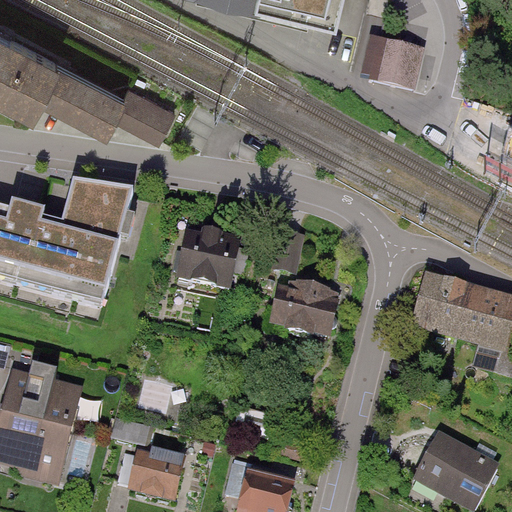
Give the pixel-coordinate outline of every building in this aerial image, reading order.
[(341,0),(263,0),(337,18),(341,0)] [(0,95),(36,114),(42,102),(105,136),(113,121),(159,146),(175,116),(130,91),(125,100),(0,33),(0,95)] [(372,43),(362,85),(414,97),(423,55),(372,43)] [(0,287),(101,316),(121,243),(134,247),(141,220),(129,217),(134,196),(72,187),(60,230),(0,213),(0,287)] [(184,238),(173,283),(224,295),(235,250),(184,238)] [(511,360),(511,307),(427,283),(411,336),(511,364),(511,360)] [(280,288),(270,329),(325,343),(335,302),(280,288)] [(0,344),(0,367),(10,368),(13,345),(0,344)] [(0,444),(0,470),(58,485),(79,400),(15,384),(0,444)] [(113,444),(143,452),(148,434),(117,426),(113,444)] [(480,511),(503,470),(446,439),(416,493),(450,511),(480,511)] [(128,499),(174,510),(185,467),(139,455),(128,499)] [(238,511),(281,511),(286,494),(246,484),(238,511)]
